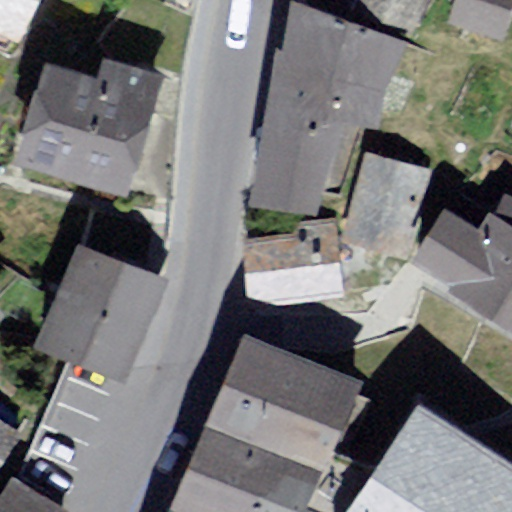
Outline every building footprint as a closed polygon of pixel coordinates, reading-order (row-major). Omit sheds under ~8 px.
[(36,0),(0,0),(0,30),(18,39),(36,0)] [(353,0),(343,27),(410,54),(431,0),(353,0)] [(511,0),(465,0),(458,24),(501,38),(511,0)] [(343,27),(296,8),(288,55),(281,53),(254,203),(314,213),(347,121),(375,128),(384,91),(410,54),(343,27)] [(60,78),(31,160),(128,194),(165,91),(109,71),(101,93),(60,78)] [(508,99),(483,86),(465,121),(491,134),(508,99)] [(424,172),(367,157),(345,241),(402,256),(424,172)] [(491,219),(511,231),(511,197),(504,194),(491,219)] [(442,222),(417,262),(511,321),(511,231),(491,219),(476,242),(442,222)] [(300,242),(245,247),(250,297),(335,289),(328,222),(298,225),(300,242)] [(160,285),(90,252),(45,349),(115,382),(160,285)] [(352,392),(243,345),(231,372),(170,511),(262,511),(270,495),(301,508),(352,392)] [(0,400),(0,478),(36,425),(0,400)] [(270,495),(262,511),(511,511),(511,474),(418,411),(348,511),(310,511),(301,508),(270,495)] [(59,435),(30,477),(61,498),(66,491),(90,456),(59,435)] [(50,511),(19,491),(5,511),(50,511)]
